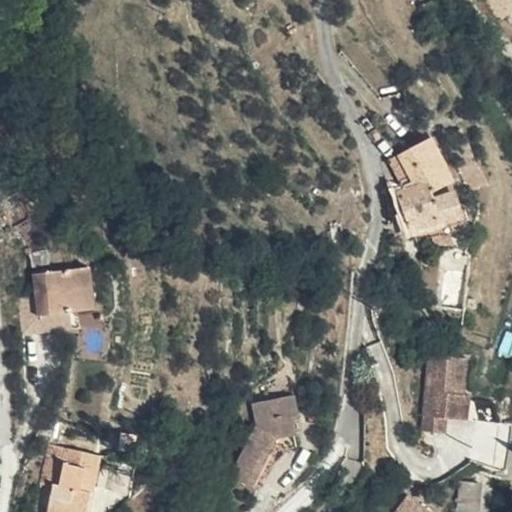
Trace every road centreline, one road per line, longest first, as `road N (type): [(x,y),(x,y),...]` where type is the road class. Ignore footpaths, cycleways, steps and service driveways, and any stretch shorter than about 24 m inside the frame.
road 1 (residential): [(321,0),(329,72),(361,132),(377,194),(344,430),(324,476),(283,511)]
road 2 (residential): [(0,496),(0,350)]
